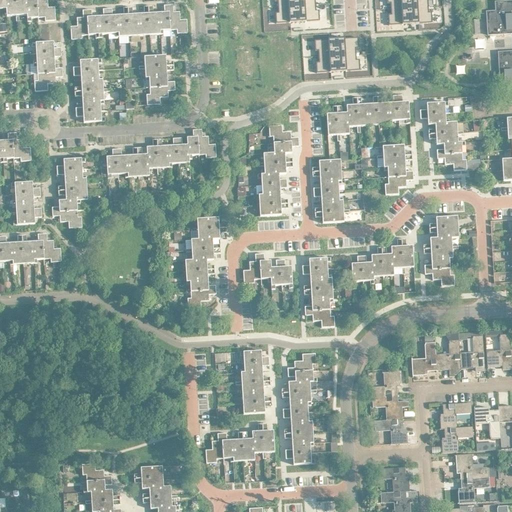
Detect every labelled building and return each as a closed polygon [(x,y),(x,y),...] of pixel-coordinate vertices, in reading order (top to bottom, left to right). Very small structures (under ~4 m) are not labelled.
[(5,9),(8,9),(7,0),(0,0),(0,5),(5,5),(5,9)] [(18,21),(19,21),(17,0),(7,0),(8,9),(8,16),(17,15),(18,21)] [(20,15),(28,15),(29,15),(28,0),(29,0),(28,0),(17,0),(19,21),(21,21),(20,15)] [(29,15),(28,15),(29,22),(33,22),(33,18),(39,17),(38,0),(29,0),(28,0),(29,15)] [(38,0),(39,17),(46,17),(46,21),(57,20),(56,7),(49,7),(49,0),(38,0)] [(410,0),(388,0),(389,3),(392,3),(392,9),(411,8),(410,0)] [(497,11),(488,11),(489,35),(502,34),(511,33),(511,51),(500,52),(500,57),(501,80),(506,80),(506,84),(511,83),(511,0),(496,1),(497,11)] [(174,4),(170,5),(171,30),(178,30),(178,33),(189,32),(188,19),(181,20),(181,11),(175,12),(174,4)] [(317,4),(298,6),(299,22),(321,20),(320,10),(317,10),(317,4)] [(166,12),(160,13),(161,34),(165,34),(164,30),(171,30),(170,5),(165,5),(166,12)] [(146,13),(140,14),(141,35),(144,35),(144,32),(151,31),(150,6),(145,6),(146,13)] [(154,6),(150,6),(151,31),(158,31),(158,34),(161,34),(160,13),(154,13),(154,6)] [(280,12),(277,12),(277,23),(299,22),(298,6),(279,7),(280,12)] [(119,15),(121,37),(129,36),(130,42),(131,42),(129,7),(125,7),(125,15),(119,15)] [(134,7),(129,7),(131,42),(133,42),(132,36),(141,35),(140,14),(134,14),(134,7)] [(430,7),(411,8),(412,24),(434,22),(433,12),(430,12),(430,7)] [(103,34),(110,34),(109,8),(104,9),(105,16),(99,16),(100,38),(103,38),(103,34)] [(117,37),(121,37),(119,15),(114,15),(113,8),(109,8),(110,34),(117,33),(117,37)] [(393,14),(390,15),(390,25),(412,24),(411,8),(392,9),(393,14)] [(97,38),(100,38),(99,16),(93,17),(93,9),(88,10),(90,35),(97,34),(97,38)] [(83,35),(90,35),(88,10),(84,10),(84,17),(78,18),(79,26),(72,26),(73,39),(83,39),(83,35)] [(359,38),(338,39),(339,55),(357,54),(356,48),(359,48),(359,38)] [(338,39),(316,40),(316,51),(319,51),(320,56),(339,55),(338,39)] [(37,46),(38,53),(63,52),(63,47),(55,48),(55,42),(33,43),(33,47),(37,46)] [(34,60),(35,64),(56,62),(56,57),(63,56),(63,52),(38,53),(38,60),(34,60)] [(357,54),(339,55),(340,71),(361,70),(360,60),(357,60),(357,54)] [(140,66),(140,68),(175,65),(175,61),(167,62),(167,55),(145,57),(146,66),(140,66)] [(320,62),(317,62),(317,73),(340,71),(339,55),(320,56),(320,62)] [(74,67),(75,71),(100,70),(99,63),(103,63),(103,59),(81,60),(81,67),(74,67)] [(38,67),(39,74),(64,72),(64,68),(57,68),(56,62),(35,64),(35,67),(38,67)] [(146,69),(147,78),(168,76),(168,70),(175,70),(175,65),(140,68),(140,69),(146,69)] [(82,75),(82,81),(104,80),(104,76),(100,77),(100,70),(75,71),(75,76),(82,75)] [(64,72),(39,74),(39,81),(36,81),(36,91),(49,90),(49,84),(57,83),(57,77),(64,76),(64,72)] [(151,81),(151,88),(176,86),(176,81),(169,82),(168,76),(147,78),(147,81),(151,81)] [(76,87),(76,92),(111,89),(111,88),(105,88),(104,80),(82,81),(83,87),(76,87)] [(176,86),(151,88),(152,94),(148,95),(149,105),(162,104),(161,97),(170,97),(169,91),(177,90),(176,86)] [(84,96),(84,101),(105,100),(105,91),(111,91),(111,89),(76,92),(76,96),(84,96)] [(395,102),(389,103),(390,124),(394,124),(393,121),(400,120),(399,95),(394,95),(395,102)] [(403,95),(399,95),(400,120),(407,120),(407,123),(411,123),(410,105),(410,102),(404,102),(403,95)] [(374,104),(369,104),(370,125),(373,125),(373,122),(380,121),(378,96),(374,96),(374,104)] [(383,96),(378,96),(380,121),(387,121),(387,124),(390,124),(389,103),(383,103),(383,96)] [(348,105),(348,113),(349,113),(350,127),(358,126),(359,132),(360,132),(358,97),(354,98),(354,105),(348,105)] [(363,97),(358,97),(360,132),(361,132),(361,126),(370,125),(369,104),(363,104),(363,97)] [(77,108),(77,112),(103,110),(102,103),(106,103),(105,100),(84,101),(84,107),(77,108)] [(421,110),(421,114),(447,113),(446,106),(450,106),(450,102),(428,103),(428,109),(421,110)] [(340,140),(338,106),(334,106),(334,113),(328,114),(329,135),(338,134),(339,141),(340,140)] [(343,106),(338,106),(340,140),(342,140),(341,134),(350,134),(350,127),(349,113),(348,113),(343,113),(343,106)] [(103,110),(77,112),(78,117),(85,116),(85,122),(107,121),(107,117),(103,117),(103,110)] [(429,125),(436,124),(451,123),(451,122),(451,119),(447,120),(447,113),(421,114),(422,119),(429,118),(429,125)] [(502,128),(502,129),(511,128),(511,117),(508,118),(508,127),(502,128)] [(430,130),(430,134),(465,132),(465,131),(459,131),(458,122),(451,122),(451,123),(436,124),(437,129),(430,130)] [(274,136),(275,143),(300,142),(300,137),(293,138),(292,131),(284,132),(283,125),(270,126),(271,137),(274,136)] [(509,130),(509,139),(511,138),(511,128),(502,129),(503,130),(509,130)] [(203,129),(199,130),(200,155),(207,154),(207,158),(218,157),(217,144),(210,145),(210,136),(203,137),(203,129)] [(188,137),(189,145),(190,159),(191,159),(193,159),(193,155),(200,155),(199,130),(194,130),(195,137),(188,137)] [(18,132),(13,133),(15,158),(22,158),(22,161),(32,160),(32,147),(25,148),(25,139),(19,140),(18,132)] [(437,138),(438,145),(445,144),(459,143),(459,142),(459,134),(465,134),(465,132),(430,134),(430,139),(437,138)] [(10,140),(3,141),(5,162),(8,162),(8,158),(15,158),(13,133),(9,133),(10,140)] [(175,146),(169,146),(170,167),(174,167),(173,164),(180,163),(179,138),(174,138),(175,146)] [(183,138),(179,138),(180,163),(187,163),(187,166),(191,166),(191,159),(190,159),(189,145),(184,145),(183,138)] [(148,147),(148,154),(149,154),(150,169),(159,168),(159,174),(160,174),(158,139),(154,140),(154,147),(148,147)] [(163,139),(158,139),(160,174),(162,174),(161,168),(170,167),(169,146),(163,146),(163,139)] [(272,150),(272,153),(272,154),(286,153),(293,153),(293,146),(300,146),(300,142),(275,143),(275,150),(272,150)] [(438,145),(438,154),(463,153),(463,146),(467,146),(466,142),(459,142),(459,143),(445,144),(438,145)] [(378,156),(378,157),(413,155),(413,151),(406,151),(405,145),(384,146),(384,155),(378,156)] [(143,147),(138,148),(140,173),(147,173),(147,176),(151,176),(150,169),(149,154),(148,154),(143,155),(143,147)] [(134,155),(129,156),(130,177),(133,177),(133,173),(140,173),(138,148),(134,148),(134,155)] [(120,174),(118,149),(114,149),(114,156),(108,157),(109,178),(113,178),(113,175),(120,174)] [(122,149),(118,149),(120,174),(126,174),(127,177),(130,177),(129,156),(123,156),(122,149)] [(259,163),(259,165),(294,163),(294,158),(287,159),(286,153),(272,154),(272,153),(265,154),(265,163),(259,163)] [(463,153),(438,154),(439,165),(455,164),(455,171),(468,170),(467,159),(464,160),(463,153)] [(384,158),(385,167),(407,166),(406,160),(413,160),(413,155),(378,157),(378,159),(384,158)] [(58,166),(58,171),(83,169),(83,162),(86,162),(86,158),(65,159),(65,166),(58,166)] [(507,163),(507,170),(511,169),(511,159),(510,159),(503,159),(503,163),(507,163)] [(313,168),(313,172),(338,171),(338,164),(341,163),(341,160),(320,161),(320,167),(313,168)] [(265,166),(266,174),(280,174),(287,174),(287,167),(294,167),(294,163),(259,165),(259,166),(265,166)] [(389,170),(389,177),(414,175),(414,171),(407,171),(407,166),(385,167),(385,170),(389,170)] [(66,175),(66,180),(87,179),(87,176),(84,176),(83,169),(58,171),(58,175),(66,175)] [(321,176),(321,182),(342,181),(342,177),(339,177),(338,171),(313,172),(314,176),(321,176)] [(262,178),(263,185),(288,183),(288,179),(281,179),(280,174),(266,174),(259,174),(259,178),(262,178)] [(414,175),(389,177),(390,184),(386,184),(387,195),(400,194),(399,187),(408,187),(407,180),(415,180),(414,175)] [(59,187),(59,191),(84,189),(84,183),(88,182),(87,179),(66,180),(66,186),(59,187)] [(314,188),(315,192),(340,191),(339,184),(343,184),(342,181),(321,182),(322,187),(314,188)] [(16,187),(16,194),(42,192),(41,188),(34,188),(34,182),(12,183),(12,187),(16,187)] [(260,192),(260,195),(281,194),(281,188),(288,188),(288,183),(263,185),(263,192),(260,192)] [(67,195),(67,200),(67,201),(82,200),(89,200),(89,197),(89,196),(85,196),(84,189),(59,191),(60,195),(67,195)] [(322,196),(323,202),(344,201),(344,198),(340,198),(340,191),(315,192),(315,197),(322,196)] [(13,201),(13,204),(35,203),(35,197),(42,197),(42,192),(16,194),(17,201),(13,201)] [(260,195),(261,205),(289,204),(289,199),(282,200),(281,194),(260,195)] [(53,207),(53,212),(79,210),(78,203),(82,203),(82,200),(67,201),(67,200),(60,201),(60,207),(53,207)] [(316,208),(316,213),(351,211),(351,209),(344,210),(344,201),(323,202),(323,208),(316,208)] [(17,207),(17,214),(43,213),(42,208),(35,209),(35,203),(13,204),(13,207),(17,207)] [(289,204),(261,205),(261,216),(283,215),(282,209),(290,208),(289,204)] [(79,210),(53,212),(54,216),(61,216),(61,222),(70,221),(70,228),(83,227),(83,217),(79,217),(79,210)] [(351,211),(316,213),(316,217),(323,217),(324,223),(345,222),(345,212),(351,212),(351,211)] [(43,213),(17,214),(18,221),(14,221),(14,225),(36,224),(36,217),(43,217),(43,213)] [(430,224),(431,228),(456,227),(455,220),(459,220),(459,216),(437,217),(437,224),(430,224)] [(193,228),(193,230),(228,228),(227,223),(220,224),(220,217),(198,219),(199,228),(193,228)] [(438,232),(438,238),(453,237),(453,238),(460,237),(460,234),(456,234),(456,227),(431,228),(431,233),(438,232)] [(199,231),(199,239),(199,240),(214,239),(221,239),(221,232),(228,232),(228,228),(193,230),(193,231),(199,231)] [(39,241),(34,242),(35,263),(38,263),(38,259),(45,259),(43,234),(39,234),(39,241)] [(48,234),(43,234),(45,259),(52,259),(52,262),(54,262),(61,262),(62,262),(62,249),(55,249),(54,240),(48,241),(48,234)] [(19,242),(13,243),(14,264),(18,264),(18,261),(24,260),(23,235),(19,235),(19,242)] [(27,235),(23,235),(24,260),(31,260),(32,263),(35,263),(34,242),(28,242),(27,235)] [(7,236),(3,236),(4,261),(11,261),(11,265),(14,264),(13,243),(7,243),(7,236)] [(424,245),(425,249),(459,247),(459,246),(453,246),(453,238),(453,237),(438,238),(431,238),(432,244),(424,245)] [(187,249),(187,251),(222,249),(221,244),(214,244),(214,239),(199,240),(199,239),(192,240),(193,249),(187,249)] [(392,247),(393,254),(394,268),(395,268),(403,268),(403,274),(405,274),(402,239),(398,239),(398,246),(392,247)] [(407,239),(402,239),(405,274),(406,274),(406,268),(415,267),(414,245),(407,246),(407,239)] [(372,255),(373,262),(374,277),(375,277),(377,277),(377,273),(384,272),(383,247),(378,248),(379,255),(372,255)] [(387,247),(383,247),(384,272),(391,272),(391,276),(395,275),(395,268),(394,268),(393,254),(387,254),(387,247)] [(432,253),(432,259),(454,258),(453,249),(460,249),(459,247),(425,249),(425,254),(432,253)] [(193,252),(193,260),(193,261),(208,260),(215,260),(215,253),(222,253),(222,249),(187,251),(187,252),(193,252)] [(255,279),(262,279),(261,254),(256,254),(257,261),(250,262),(251,270),(244,271),(245,284),(255,283),(255,279)] [(269,282),(272,282),(272,268),(272,260),(265,261),(265,254),(261,254),(262,279),(269,279),(269,282)] [(364,281),(363,256),(358,256),(359,263),(352,263),(354,285),(358,285),(357,281),(364,281)] [(367,256),(363,256),(364,281),(371,281),(371,284),(375,284),(375,277),(374,277),(373,262),(368,263),(367,256)] [(303,266),(304,270),(329,269),(328,262),(332,262),(332,258),(310,259),(310,265),(303,266)] [(426,265),(426,270),(451,268),(451,261),(454,261),(454,258),(432,259),(433,265),(426,265)] [(190,264),(190,271),(216,269),(215,265),(208,265),(208,260),(193,261),(193,260),(186,260),(186,264),(190,264)] [(272,282),(272,289),(276,289),(276,285),(283,285),(281,260),(277,260),(277,267),(272,268),(272,282)] [(286,260),(281,260),(283,285),(290,285),(290,288),(294,288),(292,266),(286,267),(286,260)] [(451,268),(426,270),(426,274),(433,274),(434,280),(442,279),(443,286),(456,285),(455,275),(451,275),(451,268)] [(187,278),(188,281),(209,280),(209,274),(216,274),(216,269),(190,271),(191,278),(187,278)] [(311,274),(311,280),(333,279),(333,275),(329,275),(329,269),(304,270),(304,275),(311,274)] [(304,286),(305,291),(330,289),(329,282),(333,282),(333,279),(311,280),(312,286),(304,286)] [(191,284),(192,291),(217,290),(217,285),(209,286),(209,280),(188,281),(188,285),(191,284)] [(312,295),(313,300),(334,299),(334,296),(330,296),(330,289),(305,291),(305,295),(312,295)] [(217,290),(192,291),(192,298),(189,298),(189,309),(202,308),(202,301),(210,301),(210,295),(217,294),(217,290)] [(306,306),(306,311),(331,309),(331,302),(334,302),(334,299),(313,300),(313,306),(306,306)] [(331,309),(306,311),(306,315),(314,315),(314,321),(322,320),(323,327),(336,326),(335,316),(332,316),(331,309)] [(474,352),(461,353),(460,353),(461,365),(461,369),(478,368),(478,371),(485,371),(485,372),(486,372),(485,365),(485,364),(485,363),(483,332),(473,333),(474,352)] [(511,368),(511,364),(511,362),(511,361),(511,358),(511,350),(511,334),(501,335),(502,351),(487,352),(488,367),(505,366),(506,369),(511,368)] [(436,355),(437,370),(450,369),(450,377),(455,376),(455,365),(461,365),(460,353),(461,353),(460,340),(450,341),(451,354),(437,355),(436,355)] [(428,371),(437,370),(436,355),(437,355),(436,342),(426,343),(427,359),(413,360),(413,375),(429,374),(428,371)] [(245,356),(245,362),(270,361),(270,356),(263,357),(262,351),(241,352),(241,356),(245,356)] [(289,368),(289,372),(314,371),(313,364),(317,364),(316,353),(303,354),(304,361),(295,361),(296,368),(289,368)] [(242,370),(242,373),(264,372),(263,366),(270,365),(270,361),(245,362),(245,369),(242,370)] [(296,376),(297,382),(311,381),(311,382),(318,381),(318,378),(314,378),(314,371),(289,372),(289,377),(296,376)] [(237,382),(237,383),(271,381),(271,377),(264,377),(264,372),(242,373),(243,382),(237,382)] [(370,398),(373,398),(373,397),(398,396),(398,387),(401,387),(400,372),(385,372),(386,387),(370,388),(370,398)] [(243,384),(243,393),(265,392),(265,386),(272,386),(271,381),(237,383),(237,385),(243,384)] [(283,389),(283,393),(318,391),(317,390),(311,390),(311,382),(311,381),(297,382),(289,382),(290,388),(283,389)] [(290,397),(291,403),(312,402),(312,393),(318,393),(318,391),(283,393),(283,398),(290,397)] [(247,396),(248,403),(273,402),(272,397),(265,398),(265,392),(243,393),(244,396),(247,396)] [(387,406),(388,420),(388,421),(403,420),(403,407),(410,407),(410,402),(399,402),(398,396),(373,397),(373,398),(374,407),(387,406)] [(273,402),(248,403),(248,410),(245,410),(245,414),(266,413),(266,406),(273,406),(273,402)] [(284,409),(284,414),(309,412),(309,405),(312,405),(312,402),(291,403),(291,409),(284,409)] [(442,429),(446,429),(457,428),(457,414),(473,413),(472,403),(444,405),(445,414),(441,414),(442,429)] [(511,406),(499,407),(499,411),(500,411),(500,422),(501,422),(511,421),(511,406)] [(500,411),(499,411),(490,411),(490,408),(475,408),(476,424),(491,423),(492,439),(502,438),(501,422),(500,422),(500,411)] [(292,418),(292,423),(313,422),(313,419),(310,419),(309,412),(284,414),(284,418),(292,418)] [(388,421),(388,420),(376,421),(376,431),(392,430),(393,445),(408,444),(407,428),(404,429),(403,420),(388,421)] [(285,430),(285,434),(311,432),(310,426),(314,425),(313,422),(292,423),(292,429),(285,430)] [(268,423),(263,424),(266,458),(267,458),(267,452),(276,452),(274,430),(268,431),(268,423)] [(253,431),(254,439),(255,453),(264,453),(264,459),(266,458),(263,424),(259,424),(260,431),(253,431)] [(446,429),(446,438),(443,438),(444,453),(459,452),(458,438),(474,436),(473,427),(457,428),(446,429)] [(240,440),(234,440),(235,461),(238,461),(238,458),(245,457),(244,432),(239,432),(240,440)] [(248,432),(244,432),(245,457),(252,457),(252,460),(256,460),(255,453),(254,439),(248,439),(248,432)] [(293,438),(293,444),(315,442),(315,439),(311,439),(311,432),(285,434),(286,438),(293,438)] [(225,458),(223,433),(219,434),(219,441),(213,441),(213,449),(207,450),(208,463),(218,462),(218,459),(225,458)] [(228,433),(223,433),(225,458),(232,458),(232,462),(235,461),(234,440),(228,440),(228,433)] [(286,450),(287,454),(312,453),(311,446),(315,446),(315,442),(293,444),(294,450),(286,450)] [(496,442),(478,443),(478,451),(496,450),(496,442)] [(312,453),(287,454),(287,459),(294,458),(295,465),(316,463),(316,459),(312,460),(312,453)] [(462,470),(462,479),(490,477),(489,468),(473,469),(472,454),(457,455),(458,470),(462,470)] [(87,475),(88,482),(113,480),(113,476),(105,476),(105,470),(97,470),(96,464),(83,464),(84,475),(87,475)] [(135,474),(135,479),(161,477),(160,470),(164,470),(163,466),(142,468),(142,474),(135,474)] [(394,478),(395,492),(395,493),(406,492),(410,492),(409,477),(406,477),(405,467),(377,469),(378,479),(394,478)] [(143,489),(150,488),(165,487),(165,484),(161,484),(161,477),(135,479),(136,483),(143,483),(143,489)] [(490,477),(462,479),(463,488),(459,488),(460,503),(476,502),(475,488),(491,487),(490,477)] [(85,492),(92,492),(92,491),(106,491),(106,490),(106,485),(113,484),(113,480),(88,482),(88,488),(85,489),(85,492)] [(143,494),(144,499),(179,496),(178,495),(172,495),(172,486),(165,487),(150,488),(151,494),(143,494)] [(87,501),(87,502),(121,500),(121,495),(114,496),(114,490),(106,490),(106,491),(92,491),(92,492),(93,500),(87,501)] [(395,502),(395,511),(411,511),(411,503),(418,503),(418,497),(407,498),(406,492),(395,493),(395,492),(381,493),(382,503),(395,502)] [(24,500),(20,500),(21,508),(29,507),(28,494),(26,494),(24,496),(24,500)] [(152,509),(159,508),(173,507),(173,506),(173,498),(179,498),(179,496),(144,499),(144,503),(151,503),(152,509)] [(93,511),(100,511),(115,511),(115,510),(114,505),(122,504),(121,500),(87,502),(87,503),(93,503),(93,511)]
